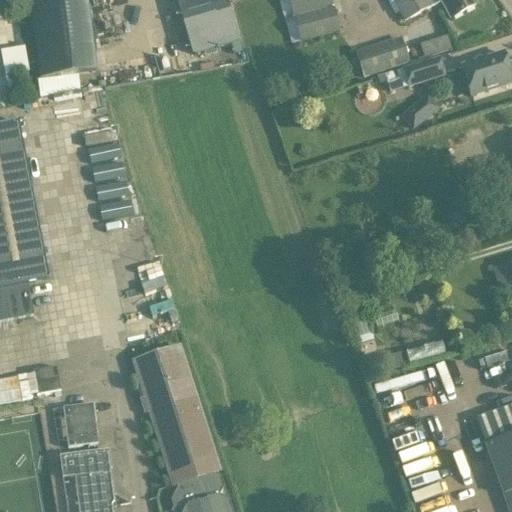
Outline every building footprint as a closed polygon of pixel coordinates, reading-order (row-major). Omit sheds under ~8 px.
[(27,0),(38,83),(96,74),(87,0),(27,0)] [(173,0),(190,58),(230,47),(233,57),(242,54),(228,3),(239,0),(173,0)] [(277,0),(291,47),(299,44),(299,45),(340,34),(330,0),(277,0)] [(390,0),(404,26),(434,9),(441,4),(450,21),(475,7),(471,0),(390,0)] [(410,65),(401,38),(384,43),(353,54),(362,82),(410,65)] [(471,99),(511,86),(511,83),(503,55),(461,69),(471,99)] [(438,60),(402,72),(408,91),(444,78),(438,60)] [(427,99),(403,119),(413,131),(437,112),(427,99)] [(48,281),(18,123),(0,126),(0,290),(27,285),(48,281)] [(27,285),(0,290),(0,323),(33,318),(27,285)] [(370,292),(368,285),(334,295),(349,342),(368,336),(356,297),(370,292)] [(173,489),(176,487),(216,476),(220,475),(179,349),(132,365),(144,401),(141,403),(145,415),(148,414),(173,489)] [(451,363),(433,366),(440,398),(457,394),(451,363)] [(32,373),(36,397),(61,392),(57,369),(32,373)] [(0,406),(20,403),(17,380),(0,383),(0,406)] [(63,411),(68,451),(97,447),(92,407),(63,411)] [(511,511),(511,407),(477,420),(509,511),(511,511)] [(107,452),(60,458),(60,464),(62,479),(66,478),(74,477),(75,481),(78,511),(113,511),(113,510),(114,510),(114,509),(110,473),(109,471),(108,462),(107,452)] [(405,489),(439,478),(436,469),(402,480),(405,489)] [(176,487),(177,491),(171,502),(174,510),(177,511),(231,511),(229,504),(219,499),(224,488),(221,480),(217,478),(216,476),(176,487)]
